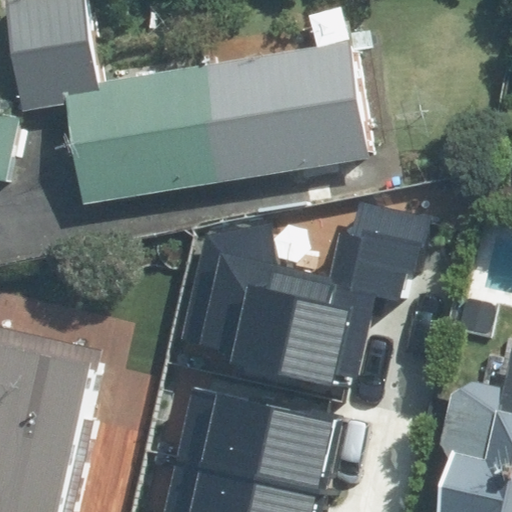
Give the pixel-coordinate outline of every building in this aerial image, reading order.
[(247,178),(253,213),(322,203),(316,167),(382,157),(365,41),(110,79),(100,0),(16,0),(30,110),(80,103),(94,201),(247,178)] [(30,115),(0,111),(0,174),(23,177),(30,115)] [(207,229),(175,362),(356,405),(379,311),(415,319),(437,226),(346,204),(328,275),(284,270),(276,229),(207,229)] [(507,304),(462,293),(452,332),(498,343),(507,304)] [(0,511),(84,511),(118,354),(0,329),(0,511)] [(191,389),(161,511),(324,511),(345,426),(191,389)] [(511,511),(511,407),(461,396),(449,451),(469,455),(456,511),(511,511)]
